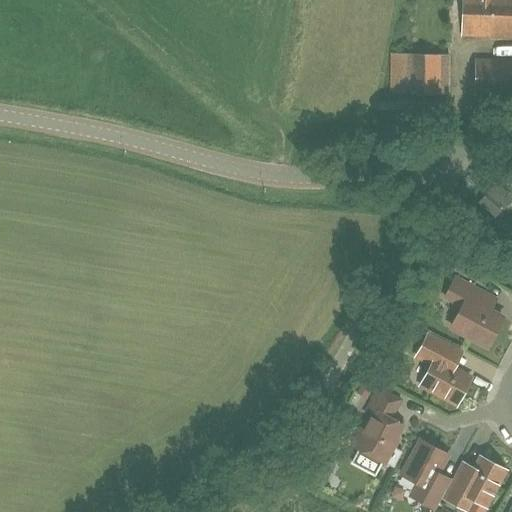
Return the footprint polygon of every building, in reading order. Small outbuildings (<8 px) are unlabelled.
[(511,0),(462,0),(462,33),(461,37),(511,38),(511,0)] [(449,55),(411,54),(411,95),(448,95),(449,55)] [(475,95),(511,96),(511,59),(476,59),(475,95)] [(481,202),(495,216),(505,206),(491,192),(481,202)] [(474,304),(481,291),(456,278),(445,298),(463,307),(452,328),(487,347),(502,319),(474,304)] [(453,369),(461,354),(428,335),(419,352),(433,360),(420,385),(455,405),(470,378),(453,369)] [(383,351),(397,354),(401,338),(387,336),(383,351)] [(375,379),(367,374),(357,392),(365,397),(375,379)] [(354,446),(358,448),(356,451),(355,455),(354,459),(354,463),(355,467),(358,471),(362,472),(366,473),(370,472),(374,470),(377,467),(381,461),(393,468),(402,452),(394,447),(395,446),(392,444),(401,426),(390,420),(401,401),(378,388),(365,411),(372,414),(354,446)] [(421,502),(434,509),(450,478),(438,471),(447,454),(419,440),(401,475),(415,482),(412,489),(424,496),(421,502)] [(307,479),(322,488),(335,465),(320,456),(307,479)] [(464,461),(443,500),(466,511),(482,511),(505,470),(480,457),(475,467),(464,461)]
